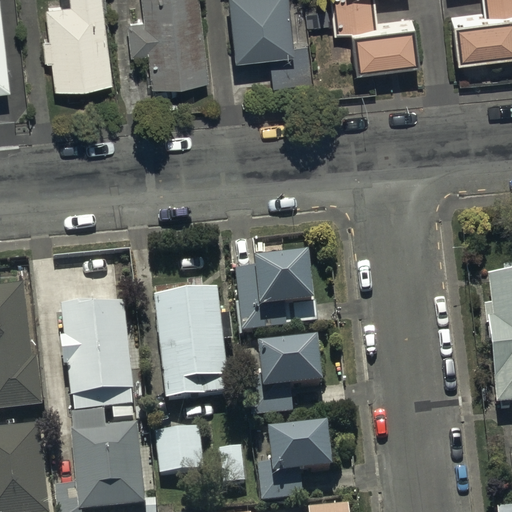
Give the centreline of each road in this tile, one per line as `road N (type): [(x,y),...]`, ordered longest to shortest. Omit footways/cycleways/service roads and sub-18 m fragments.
road 1 (residential): [(0,195),(387,160)]
road 2 (residential): [(387,160),(428,511)]
road 3 (residential): [(387,160),(511,148)]
